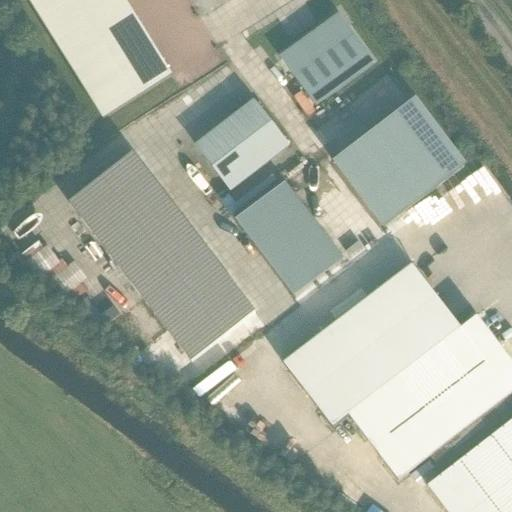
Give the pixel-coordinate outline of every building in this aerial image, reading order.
[(27,0),(102,120),(171,77),(122,0),(27,0)] [(315,108),(374,65),(338,16),(279,59),(315,108)] [(332,162),(384,230),(465,168),(414,100),(332,162)] [(230,193),(287,149),(253,104),(196,148),(230,193)] [(137,151),(162,140),(154,123),(129,134),(137,151)] [(138,153),(75,201),(196,360),(260,311),(138,153)] [(484,219),(509,203),(486,170),(427,210),(440,229),(449,224),(442,215),(455,206),(471,230),(478,226),(471,216),(478,211),(484,219)] [(236,224),(294,299),(342,261),(285,186),(236,224)] [(398,482),(430,458),(444,476),(427,488),(445,511),(511,511),(511,399),(510,397),(511,394),(511,366),(476,320),(461,332),(412,268),(283,366),(332,430),(348,418),(398,482)]
